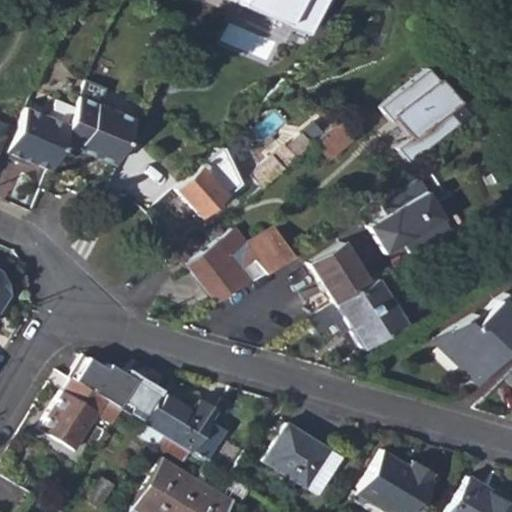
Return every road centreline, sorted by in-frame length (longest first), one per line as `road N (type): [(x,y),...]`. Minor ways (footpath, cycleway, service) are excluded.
road 1 (residential): [(71,315),(511,444)]
road 2 (residential): [(0,416),(48,337),(71,315)]
